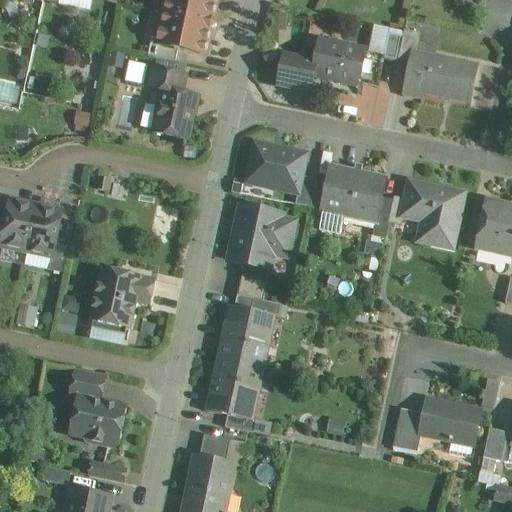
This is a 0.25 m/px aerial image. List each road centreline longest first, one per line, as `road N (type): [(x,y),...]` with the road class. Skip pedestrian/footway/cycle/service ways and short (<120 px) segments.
road 1 (residential): [(511,167),(230,108)]
road 2 (residential): [(0,179),(26,181),(79,156),(213,185)]
road 3 (residential): [(213,185),(175,377)]
road 4 (residential): [(0,338),(175,377)]
road 5 (residential): [(175,377),(147,511)]
